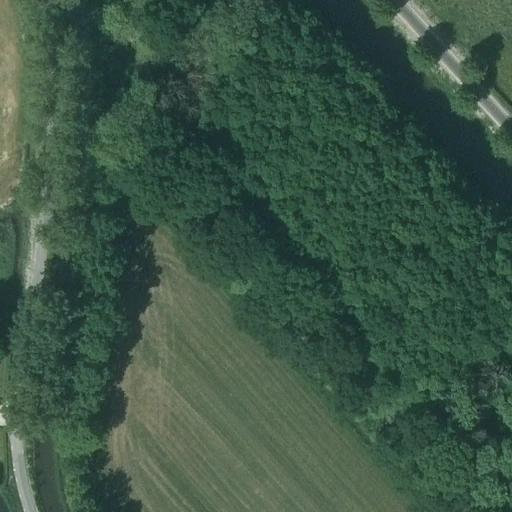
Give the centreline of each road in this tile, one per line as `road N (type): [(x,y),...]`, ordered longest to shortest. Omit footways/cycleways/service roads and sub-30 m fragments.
road 1 (unclassified): [(26,511),(15,444),(47,168),(50,83),(41,0)]
road 2 (unclassified): [(511,133),(390,0)]
